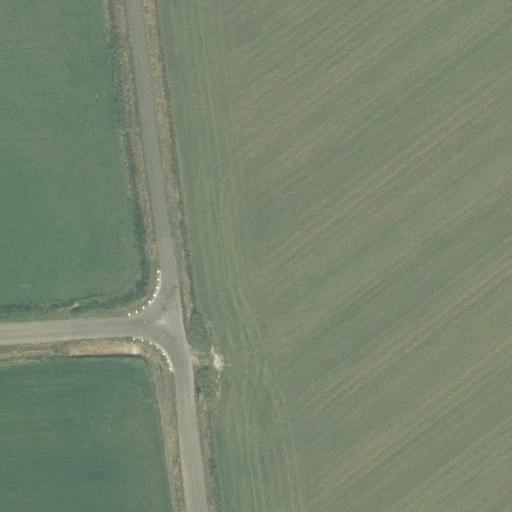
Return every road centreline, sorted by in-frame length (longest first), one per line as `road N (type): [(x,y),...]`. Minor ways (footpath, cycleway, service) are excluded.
road 1 (unclassified): [(129,0),(171,328)]
road 2 (unclassified): [(193,511),(171,328)]
road 3 (unclassified): [(0,335),(171,328)]
